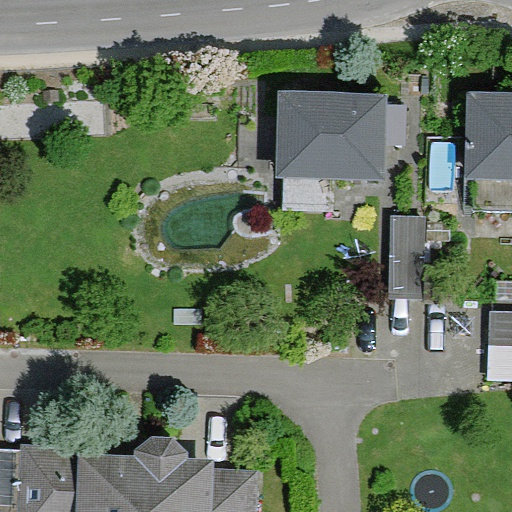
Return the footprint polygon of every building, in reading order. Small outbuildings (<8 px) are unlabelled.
[(382,197),(384,111),(277,108),(274,194),(382,197)] [(511,110),(467,110),(466,190),(511,190),(511,110)] [(427,283),(425,214),(390,216),(393,285),(427,283)] [(511,320),(489,321),(489,392),(511,391),(511,320)] [(183,468),(170,456),(145,454),(132,466),(132,473),(100,472),(101,460),(21,457),(21,462),(0,461),(0,511),(256,511),(257,483),(210,482),(210,477),(183,476),(183,468)]
